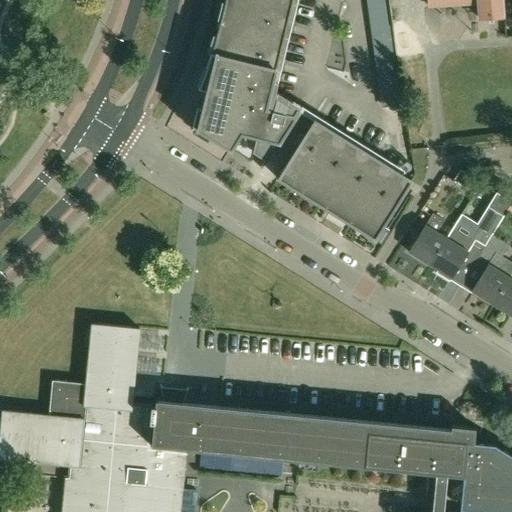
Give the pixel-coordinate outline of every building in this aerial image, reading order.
[(224,0),(224,3),(222,3),(218,18),(220,19),(215,36),(214,36),(209,51),(211,52),(205,69),(203,69),(197,84),(199,84),(198,88),(206,90),(197,128),(230,149),(241,133),(258,137),(255,148),(268,156),(260,168),(262,169),(298,110),(296,109),(292,115),(266,108),(291,0),(224,0)] [(427,0),(428,7),(479,4),(480,20),(504,18),(502,0),(427,0)] [(411,181),(314,120),(278,178),(277,177),(277,178),(374,239),(411,181)] [(480,183),(459,170),(453,181),(473,193),(480,183)] [(511,202),(483,185),(476,197),(505,214),(511,202)] [(431,266),(447,239),(436,232),(443,220),(433,214),(426,226),(409,252),(431,266)] [(463,261),(473,268),(493,236),(491,235),(493,232),(484,226),(477,236),(457,224),(447,239),(431,266),(452,279),(463,261)] [(493,305),(511,274),(511,261),(501,256),(508,245),(493,236),(473,268),(483,274),(472,292),(493,305)] [(511,316),(511,274),(493,305),(511,316)] [(450,430),(184,403),(187,393),(161,391),(163,401),(156,400),(155,406),(132,404),(140,328),(92,323),(86,384),(52,381),(48,416),(1,411),(0,424),(0,458),(68,465),(66,480),(62,511),(187,511),(189,489),(180,489),(184,449),(199,450),(198,466),(280,474),(282,458),(432,472),(427,511),(511,511),(511,456),(494,445),(473,443),(475,428),(458,427),(451,426),(450,430)]
